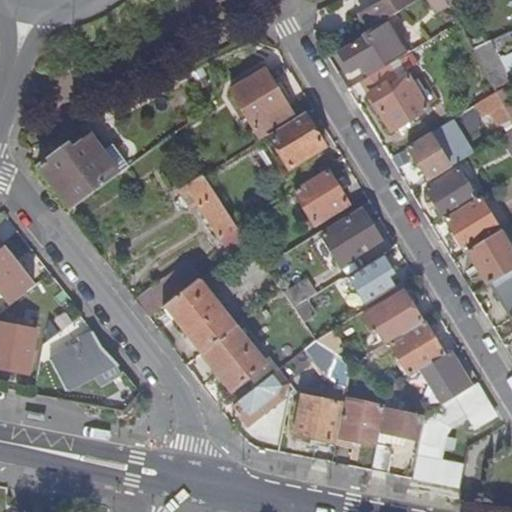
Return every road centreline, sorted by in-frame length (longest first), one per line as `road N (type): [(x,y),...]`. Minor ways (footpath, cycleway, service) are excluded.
road 1 (residential): [(285,0),(289,28),(511,394)]
road 2 (residential): [(185,478),(190,422),(178,388),(0,175)]
road 3 (secondary): [(185,478),(0,440)]
